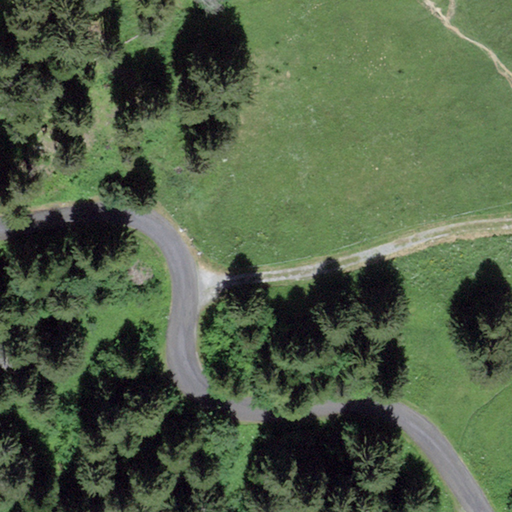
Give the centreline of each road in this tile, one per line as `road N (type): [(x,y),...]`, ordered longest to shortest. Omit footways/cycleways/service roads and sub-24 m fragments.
road 1 (unclassified): [(484,511),(451,460),(397,410),(364,400),(247,408),(191,385),(183,259),(140,215),(85,211),(0,227)]
road 2 (track): [(188,288),(347,259),(459,228),(511,224)]
